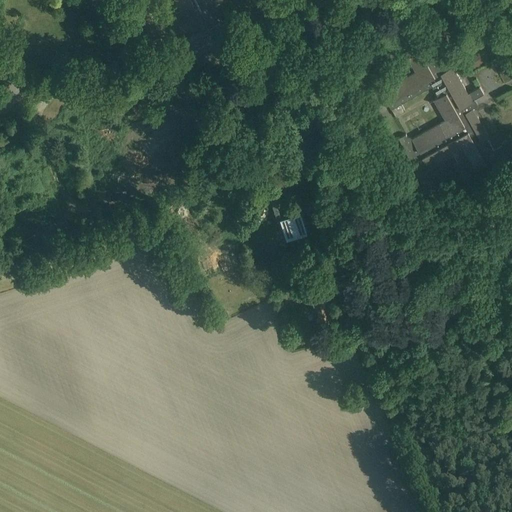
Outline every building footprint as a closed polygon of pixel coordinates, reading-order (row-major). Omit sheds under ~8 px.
[(130,0),(151,40),(196,17),(203,31),(178,44),(191,70),(205,63),(206,65),(219,59),(219,61),(234,53),(219,23),(214,25),(206,9),(222,0),(130,0)] [(443,43),(448,39),(442,27),(424,37),(430,49),(422,53),(417,45),(405,52),(416,71),(379,92),(386,104),(388,103),(391,109),(432,86),(439,97),(435,99),(446,119),(413,138),(412,138),(413,139),(412,139),(411,137),(409,137),(408,137),(406,134),(399,138),(420,180),(428,176),(427,174),(428,174),(429,172),(428,169),(429,169),(430,170),(430,169),(455,155),(459,162),(454,164),(463,181),(471,176),(469,172),(474,169),(475,170),(487,164),(485,161),(489,159),(493,166),(511,155),(511,142),(510,138),(502,143),(503,145),(494,149),(488,138),(489,137),(470,103),(473,101),(472,100),(484,93),(480,86),(479,86),(480,87),(468,94),(453,66),(444,71),(438,60),(449,54),(443,43)] [(469,57),(474,66),(485,60),(480,51),(469,57)] [(282,196),(276,186),(263,194),(270,204),(274,201),(277,199),(282,196)] [(302,213),(293,216),(284,218),(290,238),(308,232),(302,213)] [(310,289),(315,307),(330,302),(327,291),(318,293),(316,287),(310,289)] [(330,302),(315,307),(318,318),(316,319),(318,327),(331,323),(329,315),(333,314),(330,302)] [(325,339),(323,331),(309,335),(312,343),(325,339)]
